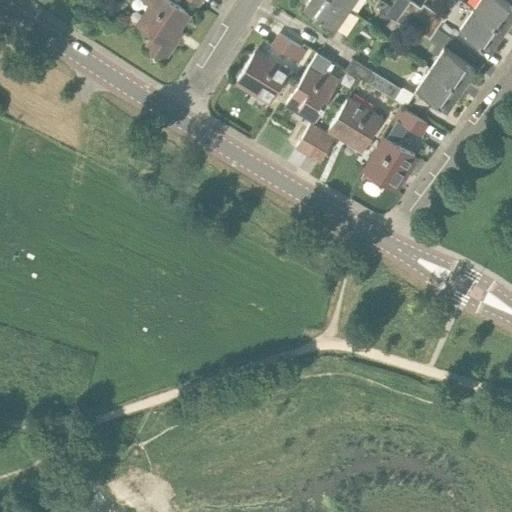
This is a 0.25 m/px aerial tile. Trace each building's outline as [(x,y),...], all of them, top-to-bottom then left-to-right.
[(152,8),(139,27),(154,37),(147,48),(162,58),(175,38),(172,36),(189,12),(171,0),(143,0),(143,1),(152,8)] [(336,28),(350,8),(338,0),(309,0),(304,7),(336,28)] [(410,0),(395,0),(386,14),(396,21),(410,0)] [(410,0),(396,21),(407,28),(409,25),(416,14),(422,7),(410,0)] [(504,30),(511,18),(511,5),(503,0),(479,0),(474,9),(504,30)] [(416,14),(437,29),(445,18),(424,4),(422,7),(416,14)] [(490,50),(504,30),(474,9),(459,29),(490,50)] [(430,39),(437,29),(416,14),(409,25),(430,39)] [(280,34),(272,46),(298,60),(304,50),(280,34)] [(461,89),(475,69),(444,48),(431,68),(461,89)] [(237,79),(271,100),(288,72),(254,51),(237,79)] [(352,58),(345,69),(367,83),(374,72),(352,58)] [(313,119),(314,120),(338,82),(321,71),(320,73),(309,66),(286,103),(298,110),(301,106),(316,115),(313,119)] [(461,89),(431,68),(417,89),(447,110),(461,89)] [(374,72),(367,83),(395,100),(402,89),(374,72)] [(329,127),(364,148),(381,119),(347,99),(329,127)] [(420,135),(427,123),(402,107),(394,119),(420,135)] [(310,124),(296,146),(309,153),(323,132),(310,124)] [(323,132),(309,153),(321,161),(334,139),(323,132)] [(366,171),(394,189),(415,154),(386,137),(366,171)]
